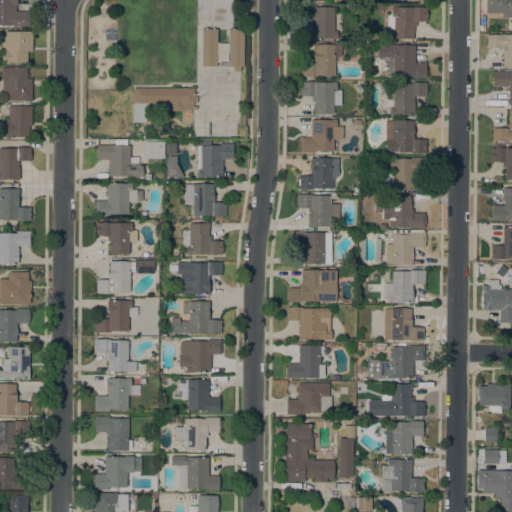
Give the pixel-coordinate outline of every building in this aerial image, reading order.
[(0,0),(16,0),(16,5),(15,5),(15,12),(29,12),(28,27),(25,27),(25,26),(12,26),(12,25),(0,25),(0,0)] [(196,21),(196,0),(242,0),(242,2),(232,1),(231,22),(196,21)] [(511,0),(511,17),(500,17),(500,13),(485,13),(485,0),(511,0)] [(333,31),(336,31),(336,39),(314,39),(314,20),(302,20),(302,5),(315,6),(315,7),(333,8),(333,31)] [(426,8),(426,21),(415,21),(415,27),(413,27),(413,32),(412,32),(412,39),(393,38),(393,30),(386,30),(387,15),(390,15),(390,7),(426,8)] [(216,29),(215,51),(228,51),(228,29),(243,29),(242,66),(228,66),(228,59),(215,59),(215,66),(201,66),(201,29),(216,29)] [(31,32),(31,51),(26,51),(26,63),(8,63),(8,64),(2,64),(2,37),(4,37),(5,31),(31,32)] [(511,67),(502,67),(502,49),(499,49),(499,48),(485,48),(485,45),(486,45),(486,38),(485,38),(485,35),(498,35),(498,34),(504,34),(504,35),(511,35),(511,67)] [(392,58),(377,58),(377,44),(392,45),(414,45),(414,63),(423,63),(423,62),(426,62),(426,76),(425,76),(425,78),(410,78),(410,76),(392,76),(392,75),(392,58)] [(314,45),(340,45),(340,57),(334,57),(334,76),(316,76),(316,77),(301,76),(301,63),(314,63),(312,61),(312,56),(313,52),(314,45)] [(22,68),(22,67),(26,67),(26,78),(31,79),(31,101),(2,101),(2,80),(1,80),(1,73),(0,73),(0,69),(1,69),(1,68),(22,68)] [(508,84),(505,84),(505,87),(492,86),(492,72),(511,72),(511,104),(507,104),(508,84)] [(335,83),(335,90),(340,90),(340,105),(333,105),(332,114),(322,114),(313,114),(313,101),(311,101),(311,96),(300,96),(300,82),(335,83)] [(389,106),(392,106),(393,83),(410,84),(410,82),(426,83),(425,96),(413,96),(413,102),(414,102),(413,115),(389,115),(389,108),(389,106)] [(193,88),(193,96),(196,96),(196,103),(193,103),(193,104),(192,104),(192,106),(196,106),(196,110),(192,109),(192,110),(180,110),(180,111),(170,111),(170,104),(162,104),(162,109),(151,109),(151,104),(146,104),(146,122),(132,122),(133,113),(131,113),(131,104),(132,104),(132,88),(193,88)] [(31,126),(28,126),(28,137),(13,137),(13,139),(0,139),(0,121),(8,121),(8,106),(31,106),(31,126)] [(511,141),(491,141),(491,128),(506,128),(506,130),(507,130),(507,110),(511,110),(511,141)] [(336,120),(336,127),(338,127),(338,142),(332,142),(332,151),(314,151),(314,152),(300,152),(300,137),(302,137),(302,138),(310,138),(310,120),(336,120)] [(413,121),(413,126),(412,126),(412,137),(413,137),(413,139),(425,140),(425,142),(424,153),(410,153),(410,152),(392,152),(392,141),(385,141),(385,121),(413,121)] [(114,140),(126,140),(126,146),(129,146),(129,158),(138,158),(138,165),(141,165),(141,169),(143,169),(143,177),(107,176),(108,160),(96,159),(96,145),(113,146),(114,140)] [(163,142),(163,158),(143,158),(143,142),(163,142)] [(216,146),(216,144),(232,143),(232,147),(234,147),(234,155),(233,155),(233,159),(220,159),(220,160),(221,160),(221,177),(197,177),(197,176),(195,176),(194,161),(196,161),(195,146),(216,146)] [(166,154),(166,144),(176,144),(176,155),(166,154)] [(0,148),(16,148),(16,147),(30,148),(30,161),(17,161),(17,167),(18,167),(18,180),(8,180),(5,180),(0,180),(0,148)] [(511,148),(511,180),(503,180),(503,175),(504,175),(504,167),(501,167),(501,162),(490,162),(490,148),(511,148)] [(182,176),(182,178),(164,178),(164,156),(175,156),(175,164),(182,176)] [(391,182),(382,182),(382,181),(383,179),(383,176),(385,174),(387,173),(388,173),(392,173),(392,168),(381,168),(381,159),(409,159),(409,157),(418,158),(418,172),(415,172),(415,190),(390,190),(391,182)] [(338,158),(337,169),(338,172),(338,174),(337,176),(335,178),(333,179),(333,189),(328,189),(328,190),(324,190),(324,189),(317,189),(317,190),(312,190),(312,189),(297,189),(297,186),(299,186),(299,179),(297,179),(297,176),(310,176),(310,158),(338,158)] [(106,184),(123,184),(123,183),(131,183),(131,190),(136,190),(141,190),(141,201),(136,201),(127,201),(127,215),(109,215),(109,216),(95,216),(95,201),(106,201),(106,184)] [(183,184),(212,184),(212,195),(213,195),(213,203),(225,203),(225,216),(211,216),(211,215),(192,215),(192,205),(183,203),(183,184)] [(511,188),(511,219),(505,219),(505,221),(491,221),(491,204),(494,204),(494,205),(503,206),(503,188),(511,188)] [(0,189),(18,189),(18,196),(17,196),(17,204),(18,204),(18,208),(30,208),(30,211),(29,211),(29,217),(30,217),(30,221),(16,221),(16,220),(0,220),(0,189)] [(329,208),(337,208),(336,220),(332,220),(332,227),(309,226),(309,225),(307,225),(308,215),(309,215),(309,208),(296,208),(296,195),(310,195),(310,196),(317,196),(317,193),(321,193),(321,196),(329,196),(329,208)] [(410,209),(412,209),(412,213),(424,213),(424,227),(389,227),(389,195),(410,195),(410,209)] [(127,223),(130,223),(130,231),(135,231),(135,241),(128,241),(128,254),(114,254),(114,255),(108,255),(108,250),(109,250),(109,241),(106,241),(106,236),(95,236),(95,223),(127,223)] [(202,224),(202,223),(208,223),(208,228),(207,228),(207,236),(210,236),(210,241),(221,241),(221,255),(186,255),(186,247),(182,247),(182,230),(188,230),(188,224),(202,224)] [(511,258),(505,258),(505,259),(490,259),(490,246),(502,246),(502,239),(501,239),(502,227),(511,227),(511,258)] [(0,233),(15,233),(15,231),(29,231),(29,246),(17,246),(17,248),(17,264),(0,264),(0,233)] [(323,241),(330,241),(329,264),(302,264),(302,246),(290,246),(290,231),(305,231),(305,233),(323,233),(323,241)] [(391,244),(391,233),(410,233),(410,232),(420,232),(420,231),(424,231),(424,247),(412,247),(411,266),(408,265),(385,265),(385,244),(391,244)] [(152,260),(152,259),(157,259),(157,262),(153,262),(153,273),(134,273),(134,260),(152,260)] [(129,293),(110,293),(110,294),(95,294),(95,280),(107,280),(107,274),(108,274),(108,262),(134,262),(134,272),(129,272),(129,293)] [(206,263),(206,262),(221,262),(220,275),(208,275),(208,278),(208,282),(209,282),(209,293),(207,293),(207,294),(190,294),(179,294),(179,274),(175,274),(176,272),(169,272),(169,264),(176,264),(176,263),(206,263)] [(335,271),(335,302),(327,302),(327,303),(322,303),(322,302),(301,301),(301,302),(287,302),(287,299),(286,299),(286,291),(287,291),(287,288),(298,288),(299,284),(301,284),(301,270),(335,271)] [(408,271),(409,270),(424,271),(424,284),(411,284),(411,291),(412,291),(412,302),(411,301),(411,303),(408,303),(387,303),(387,295),(384,295),(384,283),(391,283),(391,271),(408,271)] [(0,279),(8,280),(8,272),(27,272),(27,281),(30,281),(29,304),(26,304),(26,305),(0,304),(0,279)] [(511,289),(511,307),(511,321),(498,321),(498,309),(497,309),(497,310),(480,310),(480,286),(486,286),(486,280),(497,280),(497,285),(499,285),(499,289),(511,289)] [(109,331),(109,333),(94,333),(94,319),(107,319),(107,312),(106,312),(106,302),(107,302),(107,300),(126,301),(126,300),(130,300),(130,302),(139,302),(139,308),(133,308),(132,318),(127,318),(127,331),(109,331)] [(208,302),(208,309),(207,309),(207,317),(209,317),(209,320),(221,320),(220,334),(205,333),(188,332),(188,333),(169,333),(169,318),(178,318),(178,321),(187,321),(187,314),(182,314),(182,302),(187,302),(187,301),(208,302)] [(297,340),(298,321),(286,321),(286,307),(301,307),(300,308),(329,309),(329,331),(330,331),(330,340),(297,340)] [(383,308),(410,309),(410,320),(411,320),(411,327),(423,328),(422,341),(407,341),(407,340),(382,340),(383,308)] [(0,310),(15,310),(15,309),(28,309),(28,312),(29,312),(29,321),(28,321),(28,323),(15,323),(15,329),(16,329),(16,336),(15,336),(15,342),(0,342),(0,310)] [(127,362),(134,362),(134,372),(106,371),(107,353),(94,353),(94,349),(95,343),(94,343),(94,339),(109,340),(127,341),(127,362)] [(207,341),(207,339),(220,339),(220,354),(210,354),(210,372),(177,372),(177,355),(179,355),(179,342),(189,341),(207,341)] [(366,360),(378,360),(378,361),(390,361),(390,347),(397,347),(397,344),(404,344),(405,345),(420,345),(423,345),(423,361),(412,360),(412,379),(366,378),(366,373),(361,373),(359,374),(355,372),(355,367),(359,365),(362,367),(366,367),(366,360)] [(319,345),(319,346),(323,346),(323,348),(325,348),(327,349),(328,351),(327,354),(325,355),(323,354),(323,356),(319,356),(319,365),(323,365),(323,377),(318,377),(318,378),(286,378),(286,363),(298,364),(298,345),(319,345)] [(0,370),(1,370),(2,359),(7,359),(7,347),(28,347),(28,356),(28,379),(23,379),(23,378),(0,378),(0,370)] [(127,395),(126,409),(108,409),(108,412),(93,412),(94,396),(105,396),(105,378),(125,379),(125,378),(129,378),(129,395),(127,395)] [(200,380),(200,378),(202,378),(202,380),(208,380),(208,393),(207,393),(207,398),(218,398),(218,401),(219,401),(219,410),(218,410),(218,412),(205,412),(205,410),(186,410),(186,400),(180,400),(180,390),(177,390),(177,380),(200,380)] [(327,383),(327,396),(329,396),(329,411),(319,411),(319,412),(302,412),(302,415),(285,414),(285,399),(296,400),(296,383),(327,383)] [(0,384),(14,384),(14,396),(16,396),(16,403),(27,403),(27,416),(13,415),(0,414),(0,384)] [(389,401),(390,384),(404,384),(410,384),(410,389),(409,389),(409,397),(412,397),(412,402),(423,402),(422,416),(373,415),(373,416),(366,416),(366,401),(389,401)] [(507,409),(507,412),(499,412),(499,414),(496,414),(496,413),(487,412),(487,406),(476,406),(476,394),(476,386),(485,386),(485,384),(493,384),(493,385),(498,385),(498,384),(502,384),(502,385),(508,385),(508,409),(507,409)] [(127,440),(131,440),(131,449),(127,449),(127,451),(106,451),(106,432),(93,432),(93,417),(107,417),(107,418),(127,418),(127,440)] [(204,419),(204,418),(218,418),(218,421),(219,421),(219,429),(218,429),(218,432),(206,432),(206,437),(204,437),(204,450),(185,450),(185,440),(173,440),(173,427),(182,427),(182,419),(204,419)] [(28,421),(28,434),(15,434),(15,442),(16,442),(16,453),(0,453),(0,422),(13,422),(13,421),(28,421)] [(384,427),(389,427),(389,422),(408,422),(408,421),(421,421),(421,436),(410,436),(410,454),(384,454),(384,427)] [(285,448),(285,445),(283,445),(283,440),(285,440),(285,436),(283,436),(283,426),(285,426),(285,423),(308,424),(308,427),(310,427),(310,437),(311,437),(311,450),(305,450),(305,459),(311,459),(311,460),(333,460),(332,479),(325,479),(325,482),(312,482),(312,479),(304,479),(304,482),(282,481),(283,448),(285,448)] [(344,425),(353,425),(353,438),(344,437),(344,425)] [(496,428),(495,442),(482,442),(483,428),(496,428)] [(337,476),(338,438),(352,438),(351,477),(337,476)] [(497,450),(497,451),(505,451),(505,463),(497,463),(497,464),(482,464),(482,450),(497,450)] [(103,457),(123,457),(123,456),(132,456),(132,458),(139,458),(139,471),(132,471),(132,473),(125,472),(125,488),(106,487),(106,490),(92,490),(92,475),(103,475),(103,457)] [(178,465),(169,465),(169,456),(183,456),(183,457),(207,458),(207,476),(217,476),(217,491),(203,490),(203,489),(177,488),(178,465)] [(0,458),(13,459),(13,472),(15,472),(15,488),(0,488),(0,458)] [(410,460),(410,473),(409,473),(409,478),(422,478),(422,492),(407,492),(407,491),(390,490),(390,492),(380,492),(380,466),(386,466),(386,459),(410,460)] [(511,511),(499,511),(499,498),(493,498),(493,493),(481,493),(481,488),(476,488),(476,471),(511,471),(511,511)] [(116,494),(126,495),(126,511),(92,511),(92,494),(116,494)] [(26,511),(6,511),(6,495),(26,495),(26,511)] [(216,496),(216,497),(217,497),(216,511),(187,511),(187,506),(195,506),(196,496),(216,496)] [(395,511),(397,509),(390,501),(395,496),(399,501),(400,498),(402,498),(402,497),(409,497),(409,498),(421,498),(421,508),(420,508),(420,511),(395,511)] [(355,511),(355,497),(373,497),(373,503),(369,503),(369,511),(355,511)]
